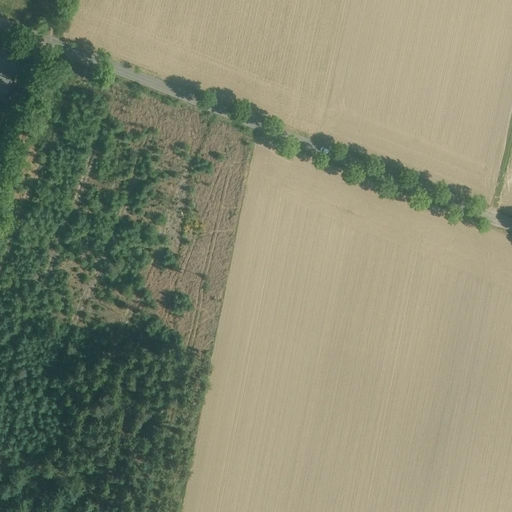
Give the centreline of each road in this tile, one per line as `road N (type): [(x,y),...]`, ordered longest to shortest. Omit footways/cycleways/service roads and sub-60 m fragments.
road 1 (unclassified): [(69,46),(511,223)]
road 2 (track): [(0,137),(53,0)]
